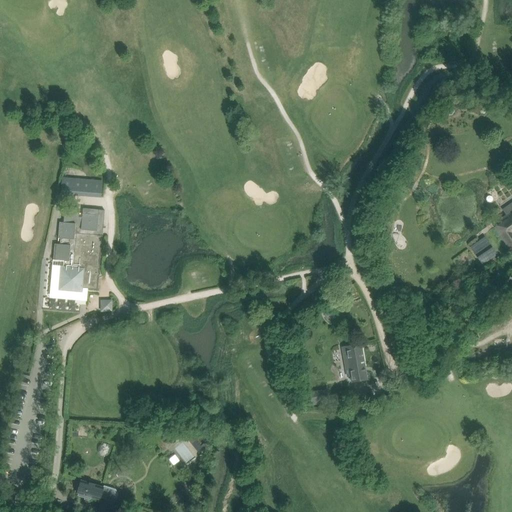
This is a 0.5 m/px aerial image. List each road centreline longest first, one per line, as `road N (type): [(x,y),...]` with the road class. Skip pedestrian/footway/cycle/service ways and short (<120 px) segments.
road 1 (unclassified): [(51,511),(65,337),(77,327),(352,263)]
road 2 (unclassified): [(511,278),(410,371),(391,358),(352,263)]
